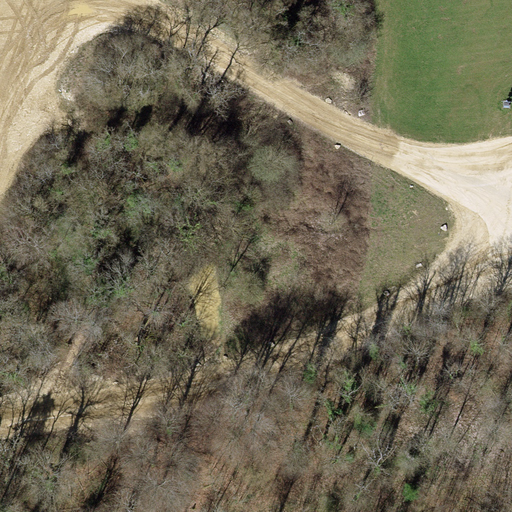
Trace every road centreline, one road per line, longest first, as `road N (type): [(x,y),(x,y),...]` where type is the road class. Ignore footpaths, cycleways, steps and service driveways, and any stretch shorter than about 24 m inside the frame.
road 1 (track): [(511,273),(187,385),(85,410),(0,417)]
road 2 (track): [(73,0),(115,3),(193,37),(319,118),(396,154),(492,173),(511,163)]
road 3 (track): [(57,0),(0,124)]
